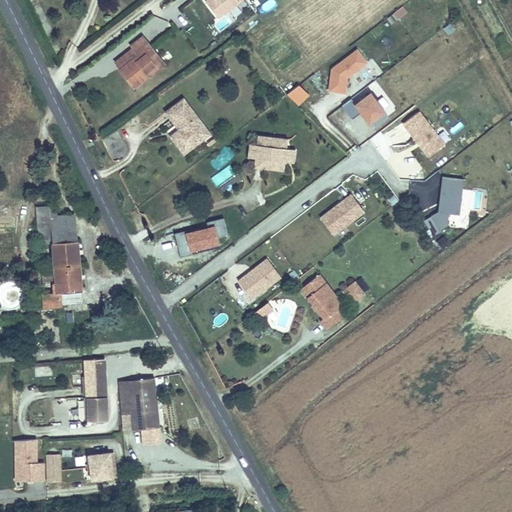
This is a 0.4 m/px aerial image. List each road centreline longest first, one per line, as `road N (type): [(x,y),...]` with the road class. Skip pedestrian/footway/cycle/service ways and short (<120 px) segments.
road 1 (tertiary): [(273,511),(117,231),(5,0)]
road 2 (track): [(154,0),(45,83)]
